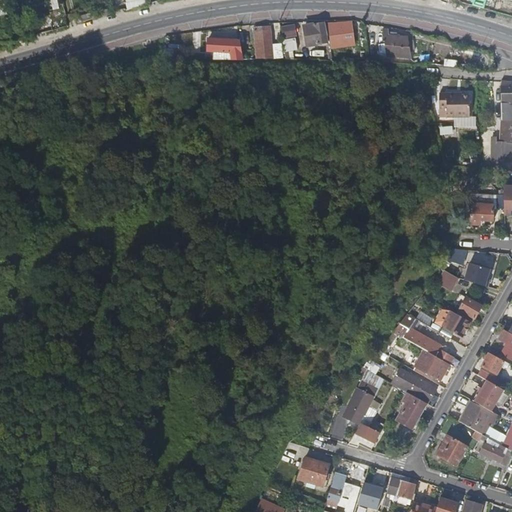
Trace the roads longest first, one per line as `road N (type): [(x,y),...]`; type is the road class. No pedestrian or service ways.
road 1 (secondary): [(0,66),(185,15),(294,2),(392,7),(511,37)]
road 2 (residential): [(405,470),(511,281)]
